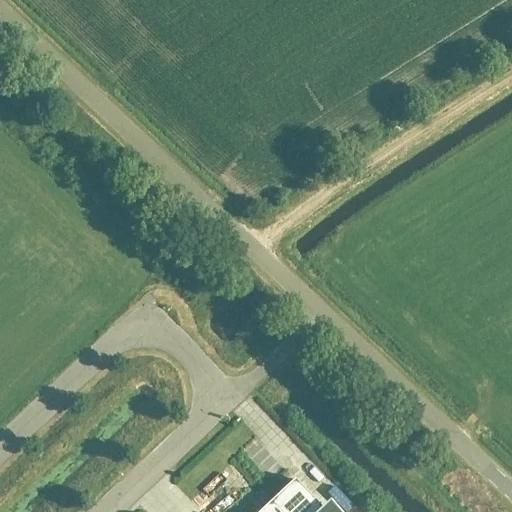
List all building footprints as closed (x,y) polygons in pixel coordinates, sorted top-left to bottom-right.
[(169,376),(177,414),(188,411),(180,373),(169,376)] [(158,444),(172,429),(164,422),(151,437),(158,444)] [(301,449),(294,454),(311,476),(318,471),(301,449)] [(197,473),(207,482),(224,466),(214,456),(197,473)] [(228,503),(235,494),(230,490),(237,480),(227,472),(212,492),(228,503)] [(323,511),(295,481),(261,511),(323,511)]
